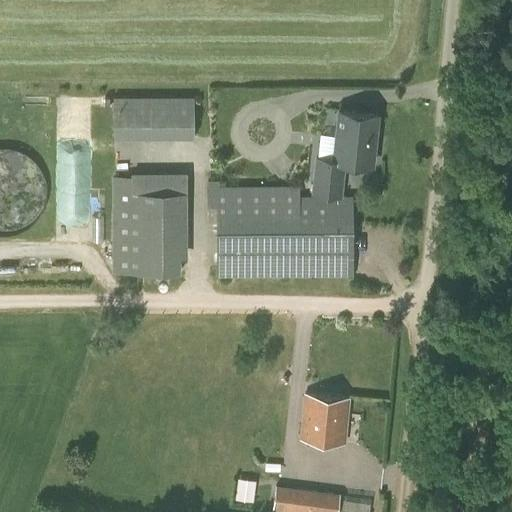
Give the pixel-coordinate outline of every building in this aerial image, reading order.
[(194,95),(114,96),(114,138),(195,137),(194,95)] [(378,113),(339,109),(334,160),(372,164),(378,113)] [(0,233),(9,234),(23,229),(34,221),(42,209),(46,195),(45,180),(39,167),(30,156),(17,149),(2,146),(0,146),(0,233)] [(315,162),(312,190),(339,193),(342,165),(315,162)] [(112,273),(180,273),(180,258),(187,258),(187,172),(131,172),(131,176),(123,176),(112,176),(112,273)] [(216,182),(216,277),(353,277),(353,194),(303,194),(303,181),(216,182)] [(301,439),(344,443),(349,397),(306,393),(301,439)] [(271,511),(338,511),(339,493),(276,486),(271,511)]
